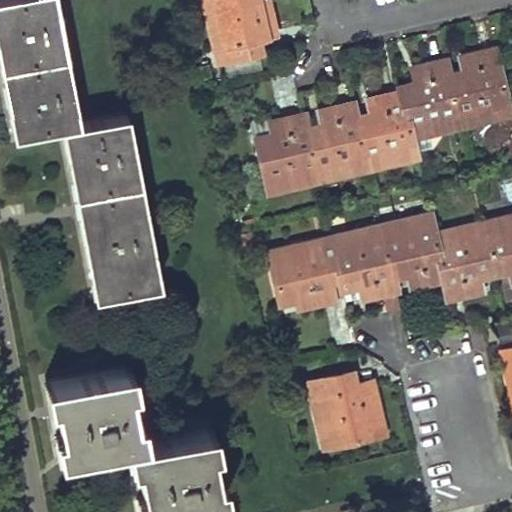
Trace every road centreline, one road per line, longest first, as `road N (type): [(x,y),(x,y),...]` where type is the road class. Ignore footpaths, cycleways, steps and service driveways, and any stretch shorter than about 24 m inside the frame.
road 1 (residential): [(511,479),(468,488),(449,369)]
road 2 (residential): [(470,0),(372,23),(361,0)]
road 3 (unknown): [(372,23),(266,88)]
